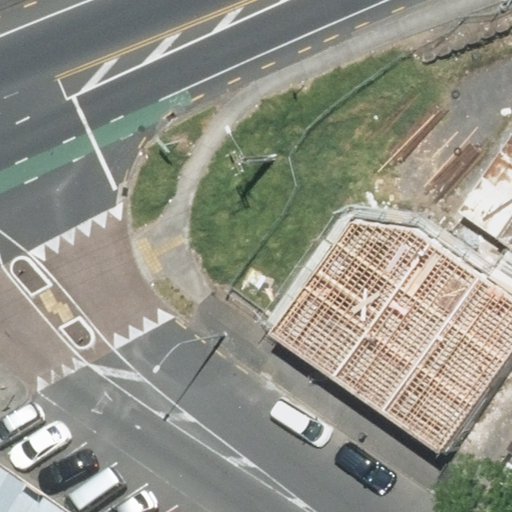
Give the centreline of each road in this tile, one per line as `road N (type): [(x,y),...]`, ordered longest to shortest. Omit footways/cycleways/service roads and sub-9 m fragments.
road 1 (residential): [(0,221),(71,316),(300,511)]
road 2 (secondary): [(257,0),(0,105)]
